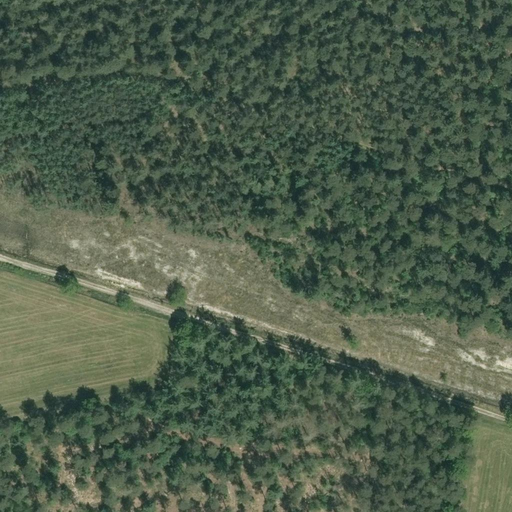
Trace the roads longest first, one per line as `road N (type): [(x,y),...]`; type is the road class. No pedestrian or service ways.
road 1 (track): [(511,418),(0,257)]
road 2 (track): [(0,93),(99,75),(147,77),(511,190)]
road 3 (track): [(511,26),(436,27),(364,0)]
